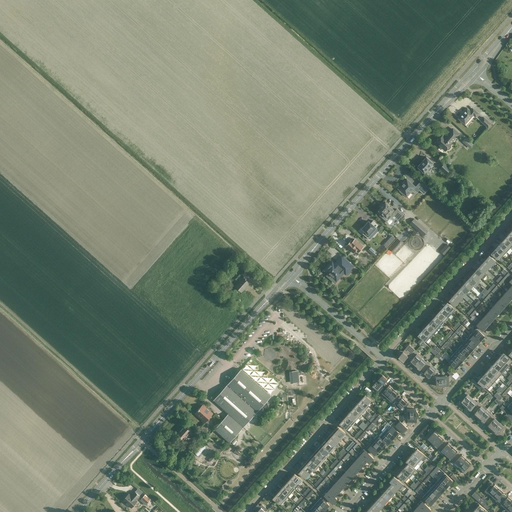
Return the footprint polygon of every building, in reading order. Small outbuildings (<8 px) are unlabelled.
[(458,118),(465,124),(473,115),(476,117),(479,113),(473,108),(470,111),(467,108),(464,112),(463,112),(461,114),(462,114),(458,118)] [(484,117),(480,121),(488,128),(491,124),(484,117)] [(437,142),(445,150),(451,144),(450,143),(459,134),(453,129),(444,138),(442,136),(440,139),(438,139),(437,140),(437,141),(437,142)] [(473,143),(466,137),(462,141),(470,148),(473,143)] [(426,157),(417,166),(424,173),(427,169),(429,170),(431,168),(430,166),(433,163),(426,157)] [(446,174),(450,169),(444,163),(440,168),(446,174)] [(407,196),(415,187),(406,179),(398,188),(400,190),(399,191),(402,194),(403,193),(407,196)] [(429,188),(425,185),(420,191),(424,194),(429,188)] [(386,202),(378,210),(382,213),(380,215),(386,221),(384,222),(389,226),(397,218),(399,219),(403,214),(397,209),(395,211),(393,210),(394,209),(386,202)] [(428,231),(414,218),(411,222),(424,234),(428,231)] [(369,221),(359,232),(367,239),(377,227),(369,221)] [(385,249),(395,237),(391,234),(378,248),(381,251),(384,248),(385,249)] [(511,245),(511,242),(506,237),(502,241),(510,248),(511,245)] [(352,242),(351,240),(346,246),(353,252),(354,252),(353,251),(355,249),(358,252),(358,251),(362,246),(363,247),(363,246),(355,239),(352,242)] [(394,252),(402,243),(398,239),(390,248),(394,252)] [(510,248),(502,241),(498,245),(506,252),(510,248)] [(444,254),(451,247),(447,243),(440,250),(444,254)] [(506,252),(498,245),(495,249),(503,256),(506,252)] [(367,250),(374,256),(377,252),(371,246),(367,250)] [(503,256),(495,249),(491,253),(499,260),(503,256)] [(495,261),(489,255),(485,259),(491,265),(495,261)] [(332,262),(325,270),(328,274),(327,276),(335,283),(340,277),(338,276),(342,271),(346,274),(347,274),(348,275),(351,271),(350,270),(354,266),(344,258),(340,262),(339,262),(336,265),(332,262)] [(491,265),(485,259),(482,263),(488,269),(491,265)] [(488,269),(482,263),(478,267),(484,273),(488,269)] [(484,273),(478,267),(474,272),(480,277),(484,273)] [(249,279),(251,277),(246,271),(243,274),(245,276),(236,286),(242,292),(250,283),(247,281),(249,279)] [(480,277),(474,272),(471,276),(477,281),(480,277)] [(477,281),(471,276),(467,280),(473,285),(477,281)] [(473,285),(467,280),(464,284),(470,289),(473,285)] [(470,289),(464,284),(460,288),(466,293),(470,289)] [(466,293),(460,288),(456,292),(462,297),(466,293)] [(462,297),(456,292),(453,296),(459,301),(462,297)] [(505,292),(502,296),(508,301),(511,297),(505,292)] [(459,301),(453,296),(449,300),(455,305),(459,301)] [(502,296),(498,300),(504,305),(508,301),(502,296)] [(498,300),(495,304),(501,310),(504,305),(498,300)] [(455,309),(447,302),(443,306),(451,314),(455,309)] [(495,304),(491,308),(497,314),(501,310),(495,304)] [(451,314),(443,306),(440,310),(448,318),(451,314)] [(491,308),(487,312),(493,318),(497,314),(491,308)] [(448,318),(440,310),(436,314),(444,322),(448,318)] [(487,312),(484,316),(490,322),(493,318),(487,312)] [(444,322),(436,314),(432,318),(440,326),(444,322)] [(484,316),(480,320),(486,326),(490,322),(484,316)] [(440,326),(432,318),(429,322),(437,330),(440,326)] [(480,320),(476,324),(482,330),(486,326),(480,320)] [(437,330),(429,322),(425,326),(433,334),(437,330)] [(433,334),(425,326),(422,330),(430,338),(433,334)] [(484,335),(476,328),(472,332),(480,340),(484,335)] [(430,338),(422,330),(418,335),(426,342),(430,338)] [(472,332),(469,336),(477,344),(480,340),(472,332)] [(477,344),(469,336),(465,340),(473,348),(477,344)] [(473,348),(465,340),(461,344),(470,352),(473,348)] [(406,357),(408,359),(416,350),(409,344),(403,351),(402,351),(401,351),(400,351),(399,352),(398,353),(399,354),(399,355),(399,356),(400,355),(402,357),(401,358),(403,360),(406,357)] [(470,352),(461,344),(458,348),(466,356),(470,352)] [(458,348),(454,352),(462,360),(466,356),(458,348)] [(416,350),(408,359),(410,361),(411,363),(414,366),(423,356),(416,350)] [(462,360),(454,352),(451,356),(459,364),(462,360)] [(511,361),(511,360),(503,352),(499,357),(509,365),(511,361)] [(423,357),(423,356),(414,366),(417,368),(419,370),(420,369),(422,371),(429,362),(427,360),(426,361),(422,358),(423,357)] [(459,364),(451,356),(447,361),(455,368),(459,364)] [(509,365),(499,357),(496,361),(505,369),(509,365)] [(505,369),(496,361),(492,365),(502,373),(505,369)] [(429,362),(422,371),(424,372),(423,373),(425,375),(424,375),(428,378),(429,377),(434,371),(436,368),(429,362)] [(502,373),(492,365),(489,369),(498,377),(502,373)] [(271,395),(241,369),(227,385),(257,411),(271,395)] [(448,376),(442,376),(443,387),(444,387),(446,386),(447,384),(449,384),(448,382),(450,381),(453,377),(452,376),(454,374),(449,369),(447,372),(450,374),(448,376)] [(498,377),(489,369),(485,373),(495,381),(498,377)] [(289,372),(290,383),(299,382),(298,371),(289,372)] [(436,373),(434,371),(429,377),(435,382),(436,382),(436,385),(437,385),(438,385),(439,386),(441,387),(443,387),(442,376),(436,377),(434,375),(436,373)] [(495,381),(485,373),(481,377),(491,385),(495,381)] [(372,386),(379,392),(386,383),(384,382),(387,378),(385,376),(384,377),(382,375),(383,374),(382,374),(382,375),(381,374),(380,374),(379,375),(378,375),(378,376),(378,378),(372,386)] [(491,385),(481,377),(478,381),(487,390),(491,385)] [(386,383),(379,392),(381,394),(382,393),(387,396),(394,388),(391,386),(389,384),(388,385),(386,383)] [(230,442),(257,411),(227,385),(214,400),(229,413),(215,429),(230,442)] [(394,388),(387,396),(391,400),(390,401),(392,404),(400,395),(398,394),(398,393),(397,391),(394,388)] [(462,404),(465,406),(472,398),(468,394),(469,393),(466,391),(462,395),(461,395),(460,395),(459,395),(458,396),(458,397),(458,398),(459,399),(461,401),(460,402),(462,403),(462,404)] [(365,394),(361,399),(369,406),(368,404),(371,400),(373,402),(375,399),(369,394),(367,396),(365,394)] [(400,395),(392,404),(395,406),(396,405),(400,409),(402,406),(406,401),(407,402),(408,400),(405,398),(404,398),(402,397),(400,395)] [(476,402),(472,398),(465,406),(467,409),(468,409),(470,410),(470,409),(472,411),(480,403),(477,401),(476,402)] [(369,406),(361,399),(358,403),(366,410),(369,406)] [(413,407),(407,402),(406,401),(402,406),(404,408),(406,407),(407,409),(408,415),(418,414),(418,412),(417,411),(415,409),(415,408),(413,408),(413,407)] [(366,410),(358,403),(354,407),(362,414),(366,410)] [(480,403),(472,411),(474,413),(474,414),(475,415),(475,416),(478,418),(486,409),(485,410),(481,406),(482,405),(480,403)] [(204,421),(212,413),(203,405),(200,409),(200,408),(199,409),(199,410),(196,413),(204,421)] [(362,414),(354,407),(350,411),(358,418),(362,414)] [(486,409),(478,418),(481,421),(483,422),(484,421),(486,423),(493,415),(486,409)] [(358,418),(350,411),(347,415),(355,422),(358,418)] [(416,421),(416,419),(417,419),(417,418),(418,417),(418,416),(418,415),(418,414),(408,415),(408,421),(406,423),(403,420),(402,422),(406,427),(408,425),(410,426),(413,422),(413,421),(416,421)] [(355,422),(347,415),(343,419),(351,426),(355,422)] [(493,415),(486,423),(488,425),(487,426),(489,427),(488,428),(491,430),(499,422),(495,418),(496,417),(493,415)] [(351,426),(343,419),(339,423),(347,430),(351,426)] [(406,427),(402,422),(400,421),(396,425),(395,425),(398,428),(396,430),(398,432),(401,434),(402,432),(403,433),(405,431),(408,428),(406,427)] [(395,425),(396,425),(392,422),(390,425),(387,429),(388,430),(395,436),(398,432),(396,430),(398,428),(395,425)] [(499,422),(491,430),(494,433),(495,433),(496,434),(497,433),(500,436),(501,436),(502,435),(503,435),(503,434),(503,433),(503,432),(507,427),(504,425),(503,426),(499,422)] [(191,435),(194,431),(186,424),(183,427),(184,428),(182,430),(181,430),(177,434),(180,436),(180,437),(181,438),(181,437),(184,440),(190,433),(191,435)] [(336,427),(333,430),(341,438),(345,433),(338,426),(336,428),(336,427)] [(431,443),(440,434),(437,431),(437,432),(435,430),(434,431),(432,429),(431,428),(430,428),(429,429),(428,430),(428,431),(428,432),(429,433),(425,437),(427,440),(429,438),(432,442),(431,443)] [(395,436),(388,430),(387,429),(383,433),(391,440),(395,436)] [(341,438),(333,430),(330,433),(331,433),(329,435),(337,442),(341,438)] [(391,440),(383,433),(379,436),(379,437),(385,442),(387,444),(391,440)] [(379,437),(379,436),(377,434),(374,439),(382,446),(385,442),(379,437)] [(443,437),(440,434),(431,443),(438,449),(446,441),(443,439),(444,438),(442,437),(443,437)] [(337,442),(329,435),(328,436),(325,439),(335,448),(334,446),(337,442)] [(335,448),(325,439),(322,442),(323,442),(321,444),(331,453),(335,448)] [(382,446),(374,439),(370,443),(378,450),(382,446)] [(448,443),(446,441),(438,449),(441,452),(442,451),(446,454),(453,446),(450,443),(450,444),(448,442),(448,443)] [(198,456),(206,447),(202,443),(194,452),(198,456)] [(378,450),(370,443),(366,447),(374,454),(378,450)] [(331,453),(321,444),(320,445),(317,448),(327,457),(326,455),(329,451),(331,453)] [(456,448),(453,446),(446,454),(450,458),(449,459),(451,461),(459,453),(457,451),(458,450),(456,449),(456,448)] [(327,457),(317,448),(314,451),(315,451),(313,453),(323,461),(327,457)] [(427,457),(417,448),(413,452),(421,460),(421,459),(423,461),(427,457)] [(373,457),(364,449),(359,454),(361,455),(367,460),(369,462),(373,457)] [(421,460),(413,452),(409,456),(418,464),(421,460)] [(323,461),(313,453),(312,454),(309,457),(319,466),(323,461)] [(461,455),(459,453),(451,461),(454,464),(455,462),(459,466),(458,467),(467,458),(464,455),(463,456),(462,454),(461,455)] [(361,455),(357,459),(363,464),(367,460),(361,455)] [(418,464),(409,456),(406,461),(408,463),(408,462),(414,468),(414,467),(418,464)] [(319,466),(309,457),(306,460),(307,460),(305,462),(315,470),(319,466)] [(470,461),(467,458),(458,467),(465,474),(469,469),(470,469),(471,470),(472,469),(473,468),(473,467),(473,466),(473,465),(470,463),(471,462),(469,461),(470,461)] [(357,459),(353,463),(360,468),(363,464),(357,459)] [(315,470),(305,462),(304,463),(301,466),(309,473),(313,469),(315,471),(315,470)] [(408,462),(408,463),(404,466),(413,474),(416,469),(414,467),(414,468),(408,462)] [(360,468),(353,463),(350,467),(356,472),(360,468)] [(309,473),(301,466),(298,469),(299,469),(297,471),(305,478),(309,473)] [(413,474),(404,466),(401,470),(409,478),(413,474)] [(350,467),(346,471),(353,476),(356,472),(350,467)] [(409,478),(401,470),(397,475),(405,482),(409,478)] [(353,476),(346,471),(343,475),(349,480),(353,476)] [(303,480),(295,473),(291,477),(299,485),(303,480)] [(449,484),(452,480),(444,473),(440,477),(449,484)] [(343,475),(339,479),(345,484),(349,480),(343,475)] [(404,485),(394,476),(389,481),(392,483),(398,488),(399,489),(404,485)] [(299,485),(291,477),(287,481),(295,489),(299,485)] [(449,484),(440,477),(437,481),(445,488),(449,484)] [(339,479),(336,483),(342,488),(345,484),(339,479)] [(295,489),(287,481),(284,485),(292,493),(295,489)] [(445,488),(437,481),(433,485),(441,492),(445,488)] [(488,492),(492,496),(500,487),(497,485),(496,485),(495,484),(494,484),(492,482),(491,482),(490,482),(489,482),(488,483),(488,484),(488,485),(488,486),(484,491),(487,493),(488,492)] [(342,488),(336,483),(332,487),(338,492),(342,488)] [(398,488),(392,483),(388,487),(394,492),(398,488)] [(292,493),(284,485),(280,489),(288,497),(292,493)] [(441,492),(433,485),(430,489),(438,496),(441,492)] [(338,492),(332,487),(329,490),(335,496),(338,492)] [(394,492),(388,487),(384,491),(391,496),(394,492)] [(502,490),(500,487),(492,496),(496,499),(495,501),(498,503),(505,494),(503,493),(504,492),(502,490)] [(288,497),(280,489),(276,493),(284,501),(288,497)] [(337,498),(335,496),(329,490),(327,489),(323,494),(333,503),(337,498)] [(438,496),(430,489),(426,493),(434,500),(438,496)] [(128,505),(129,505),(131,507),(137,501),(136,500),(140,495),(135,491),(132,495),(131,496),(128,494),(123,500),(126,502),(126,503),(128,505)] [(391,496),(384,491),(381,495),(387,500),(391,496)] [(481,498),(474,492),(471,495),(476,500),(483,506),(485,503),(481,499),(481,498)] [(284,501),(276,493),(273,498),(281,505),(284,501)] [(434,500),(426,493),(422,497),(430,504),(434,500)] [(150,499),(145,494),(140,500),(146,505),(150,499)] [(507,496),(505,494),(498,503),(500,505),(501,504),(506,508),(511,500),(511,498),(510,497),(508,496),(507,496)] [(387,500),(381,495),(377,499),(384,504),(387,500)] [(321,497),(317,501),(325,508),(329,504),(321,497)] [(384,504),(377,499),(374,503),(380,508),(384,504)] [(428,511),(431,509),(421,500),(417,505),(418,506),(424,511),(428,511)] [(317,501),(314,505),(321,511),(322,511),(325,508),(317,501)] [(376,511),(380,508),(374,503),(370,506),(376,511)]
